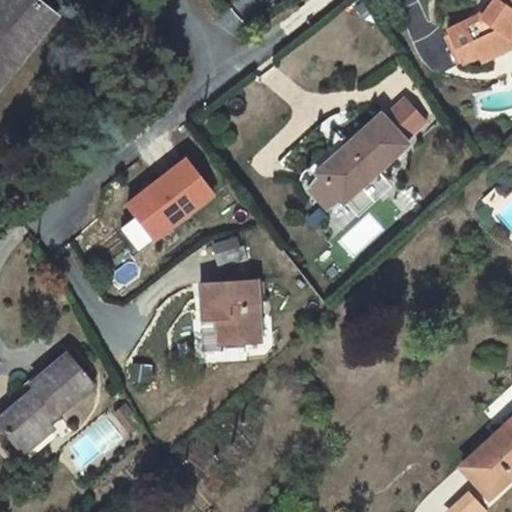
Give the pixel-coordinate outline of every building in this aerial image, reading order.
[(0,87),(58,17),(37,0),(0,0),(0,16),(10,25),(0,37),(0,87)] [(511,0),(494,0),(490,5),(486,12),(483,15),(448,32),(463,63),(479,54),(483,62),(511,47),(511,45),(511,0)] [(0,37),(10,25),(0,16),(0,37)] [(424,126),(404,104),(386,120),(406,142),(424,126)] [(344,205),(410,146),(406,142),(386,120),(381,114),(350,142),(356,148),(345,158),(340,152),(316,173),(319,177),(310,189),(310,191),(329,210),(343,203),(344,205)] [(356,148),(350,142),(340,152),(345,158),(356,148)] [(118,201),(151,240),(211,194),(180,153),(118,201)] [(29,184),(21,174),(10,184),(17,193),(29,184)] [(245,261),(242,249),(217,254),(219,266),(245,261)] [(262,342),(259,296),(259,286),(259,281),(201,284),(206,352),(221,351),(220,344),(262,342)] [(37,391),(0,424),(0,425),(22,451),(94,386),(68,355),(33,386),(37,391)] [(477,481),(491,497),(511,478),(511,422),(505,429),(510,436),(469,473),(477,481)]
